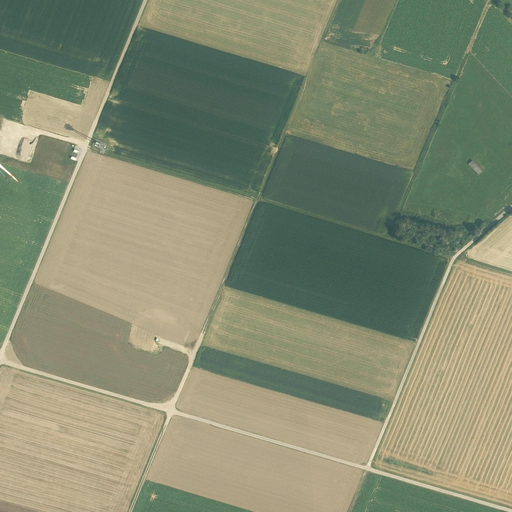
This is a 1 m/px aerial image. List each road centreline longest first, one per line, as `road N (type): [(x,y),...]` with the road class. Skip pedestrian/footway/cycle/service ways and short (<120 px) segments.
road 1 (track): [(169,412),(340,0)]
road 2 (unclassified): [(145,0),(0,358)]
road 3 (track): [(453,259),(85,149)]
road 4 (track): [(509,511),(169,412)]
road 5 (track): [(511,208),(453,259),(367,469)]
road 6 (track): [(490,0),(389,239)]
road 7 (track): [(169,412),(0,361)]
road 8 (track): [(51,232),(40,197),(43,157),(0,137)]
